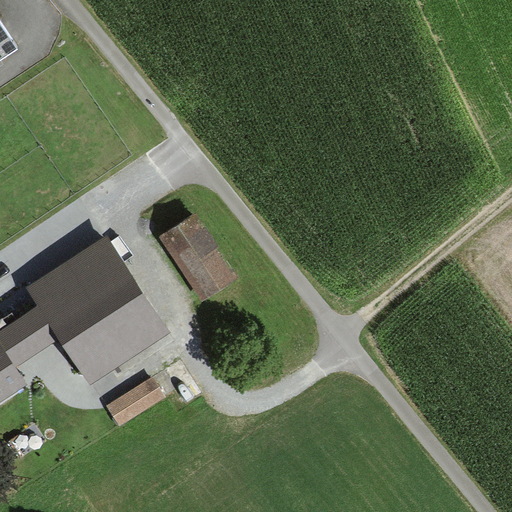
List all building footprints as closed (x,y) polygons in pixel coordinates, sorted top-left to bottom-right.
[(0,27),(0,50),(10,43),(0,27)] [(227,281),(187,219),(157,239),(197,301),(227,281)] [(55,300),(2,334),(21,364),(53,343),(83,387),(161,336),(100,243),(42,281),(55,300)] [(0,396),(11,389),(0,373),(0,396)] [(109,405),(123,426),(170,396),(156,375),(109,405)]
